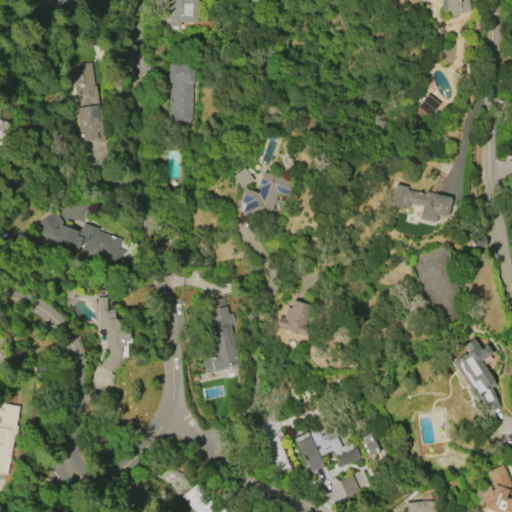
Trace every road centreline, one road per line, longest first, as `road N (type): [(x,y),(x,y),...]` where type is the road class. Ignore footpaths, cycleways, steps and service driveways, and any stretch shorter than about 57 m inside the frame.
road 1 (residential): [(138,0),(145,187),(169,321),(172,395),(159,423),(117,475),(61,467),(77,431),(77,343),(20,299),(0,295)]
road 2 (residential): [(498,0),(495,180),(511,295)]
